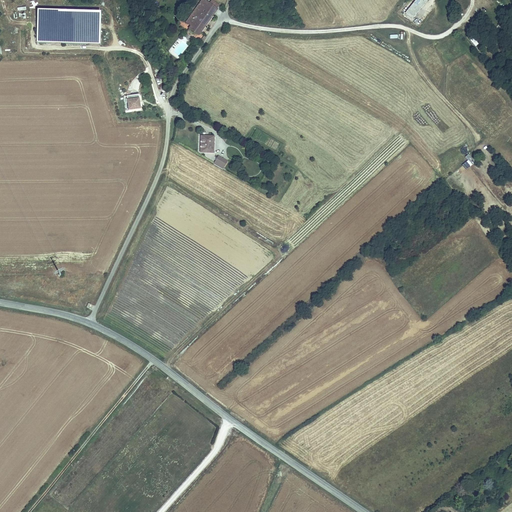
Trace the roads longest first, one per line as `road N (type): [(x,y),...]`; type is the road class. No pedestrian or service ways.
road 1 (tertiary): [(0,302),(90,323),(151,358),(362,511)]
road 2 (unknown): [(222,20),(306,33),(392,26),(427,38)]
road 3 (track): [(151,358),(28,511)]
